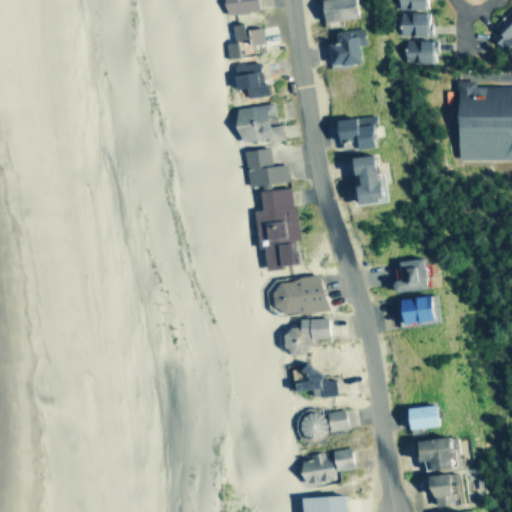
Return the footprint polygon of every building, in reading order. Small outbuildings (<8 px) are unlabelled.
[(219,0),(220,12),(254,9),(253,0),(219,0)] [(315,0),(316,19),(350,18),(349,0),(315,0)] [(420,0),(395,0),(396,8),(421,7),(420,0)] [(511,33),(511,5),(483,32),(497,47),(511,33)] [(396,33),(423,33),(423,11),(397,10),(396,33)] [(243,37),(243,43),(260,41),(259,26),(239,27),(238,22),(227,23),(229,39),(243,37)] [(328,30),(330,40),(321,42),(325,66),(355,62),(352,44),(361,42),(358,26),(328,30)] [(402,61),(433,62),(434,39),(402,38),(402,61)] [(233,55),(232,40),(222,41),(223,56),(233,55)] [(262,94),(259,69),(229,73),(230,88),(242,86),(243,96),(262,94)] [(511,157),(511,84),(470,83),(470,78),(452,78),(451,157),(511,157)] [(228,107),(234,141),(264,137),(264,140),(280,138),(278,122),(273,123),(270,101),(228,107)] [(329,117),(330,139),(350,138),(350,147),(371,146),(369,115),(329,117)] [(243,185),(257,183),(258,184),(284,180),(282,162),(267,164),(265,146),(238,149),(243,185)] [(343,156),(345,174),(350,173),(351,183),(347,183),(349,203),(371,200),(366,153),(343,156)] [(378,172),(371,172),(372,200),(379,199),(378,172)] [(248,208),(253,247),(258,246),(260,267),(292,263),(289,239),(294,239),(288,185),(254,189),(256,208),(248,208)] [(394,278),(385,279),(386,291),(420,287),(417,257),(392,259),(394,278)] [(322,303),(313,271),(264,285),(273,316),(322,303)] [(393,321),(427,320),(426,295),(392,296),(393,321)] [(323,336),(323,316),(294,317),(294,327),(276,328),(277,351),(304,350),(304,336),(323,336)] [(285,367),(288,390),(306,387),(308,396),(332,393),(330,376),(312,378),(310,363),(285,367)] [(401,427),(430,426),(429,404),(400,405),(401,427)] [(321,411),(325,430),(342,427),(339,407),(321,411)] [(321,419),(306,411),(290,428),(315,439),(321,419)] [(417,470),(445,467),(444,460),(442,461),(441,449),(447,448),(445,435),(407,439),(409,461),(416,460),(417,470)] [(350,466),(346,445),(306,453),(306,458),(294,460),(298,483),(331,477),(329,470),(350,466)] [(419,474),(420,496),(429,496),(430,504),(448,503),(447,492),(441,493),(440,473),(419,474)] [(340,511),(340,494),(294,496),(294,511),(340,511)]
